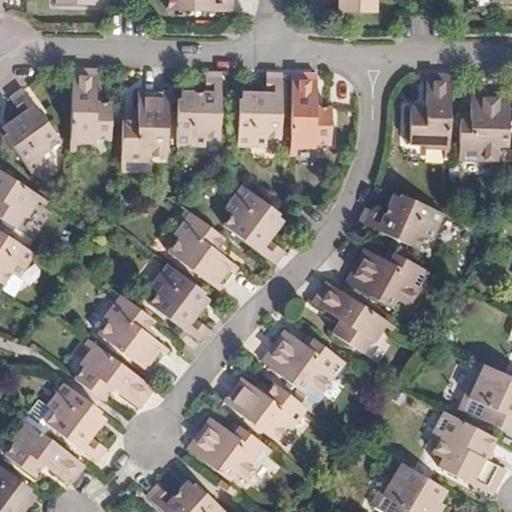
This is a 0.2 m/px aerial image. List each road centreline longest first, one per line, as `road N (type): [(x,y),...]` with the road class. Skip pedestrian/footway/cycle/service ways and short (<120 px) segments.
road 1 (residential): [(151,439),(226,337),(313,258),(349,204),(375,123),(375,60)]
road 2 (residential): [(271,57),(0,50)]
road 3 (residential): [(511,60),(375,60)]
